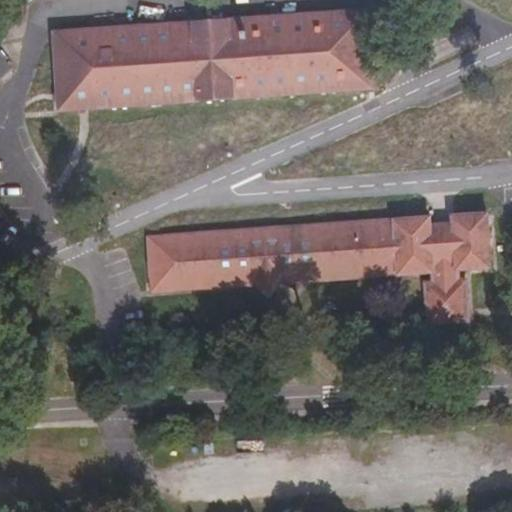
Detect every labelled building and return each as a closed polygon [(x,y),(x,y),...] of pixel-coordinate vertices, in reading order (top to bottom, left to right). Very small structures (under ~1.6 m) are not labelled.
[(365,12),(59,35),(64,111),(83,110),(371,87),(365,12)] [(0,85),(14,73),(0,58),(0,85)] [(479,160),(488,160),(488,149),(479,149),(479,160)] [(456,274),(489,273),(485,217),(453,218),(454,230),(428,232),(427,220),(151,239),(154,293),(430,274),(430,284),(420,285),(421,328),(469,326),(469,282),(456,283),(456,274)] [(18,511),(43,511),(53,511),(51,484),(18,486),(18,511)]
